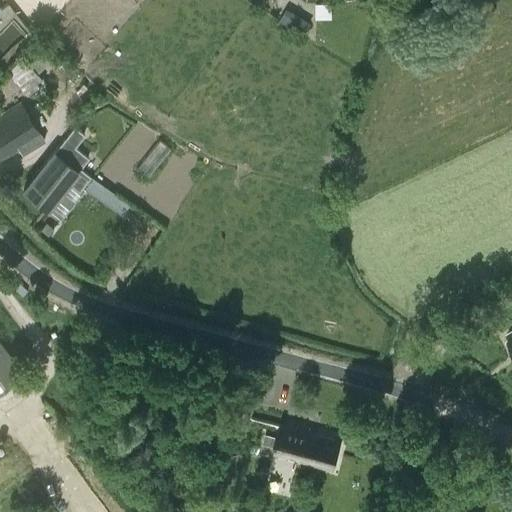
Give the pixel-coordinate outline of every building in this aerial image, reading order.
[(36,75),(59,55),(44,39),(21,60),(10,70),(25,87),(36,76),(36,75)] [(0,113),(0,159),(0,160),(19,149),(22,153),(44,139),(21,101),(0,113)] [(85,134),(76,127),(47,163),(45,161),(23,188),(47,208),(68,182),(79,190),(82,186),(99,198),(108,187),(81,167),(89,157),(76,146),(85,134)] [(0,390),(24,373),(0,341),(0,390)] [(276,453),(298,459),(334,469),(341,441),(284,426),(276,453)] [(278,436),(265,432),(262,443),(275,447),(278,436)] [(211,476),(231,481),(239,453),(218,448),(211,476)] [(186,511),(194,506),(186,497),(173,508),(175,511),(186,511)]
